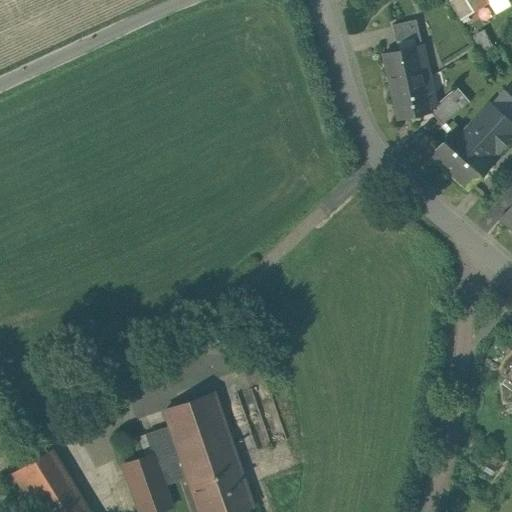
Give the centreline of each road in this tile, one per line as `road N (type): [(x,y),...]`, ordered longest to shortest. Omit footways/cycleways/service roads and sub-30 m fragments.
road 1 (residential): [(476,242),(381,155),(348,98),(316,0)]
road 2 (residential): [(476,242),(431,511)]
road 3 (unclassified): [(0,84),(147,16)]
